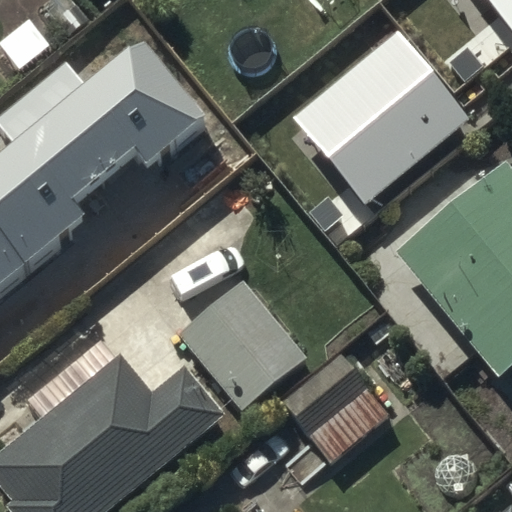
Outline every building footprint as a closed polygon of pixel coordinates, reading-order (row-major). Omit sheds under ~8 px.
[(99,136),(46,75),(0,113),(0,148),(36,190),(99,136)] [(511,171),(505,163),(397,253),(498,375),(511,363),(511,171)] [(0,341),(55,297),(0,227),(0,341)] [(244,283),(180,335),(242,411),(306,359),(244,283)] [(121,355),(0,455),(0,489),(12,504),(6,508),(8,511),(109,511),(225,416),(185,368),(153,394),(121,355)] [(282,402),(331,463),(389,417),(340,355),(282,402)]
